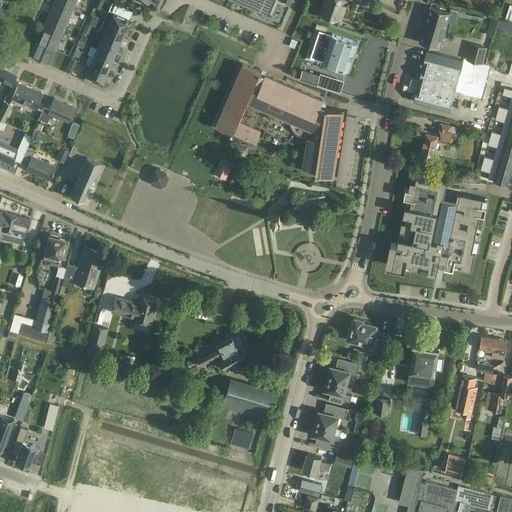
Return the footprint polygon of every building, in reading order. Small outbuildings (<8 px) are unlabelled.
[(54,0),(54,1),(72,9),(75,0),(54,0)] [(97,0),(95,6),(100,8),(104,0),(97,0)] [(243,0),(269,11),(273,0),(243,0)] [(325,0),(322,10),(332,13),(341,16),(346,0),(325,0)] [(72,9),(54,1),(48,15),(66,23),(72,9)] [(439,47),(446,25),(450,12),(430,6),(419,41),(439,47)] [(128,31),(133,20),(109,10),(104,20),(126,30),(128,31)] [(91,14),(87,23),(92,25),(95,26),(99,17),(91,14)] [(66,23),(48,15),(43,28),(60,36),(66,23)] [(122,39),(126,30),(104,20),(100,29),(105,31),(122,39)] [(87,23),(83,32),(89,34),(92,25),(87,23)] [(60,36),(43,28),(37,42),(54,50),(60,36)] [(119,47),(122,39),(105,31),(101,40),(119,47)] [(358,42),(348,39),(332,34),(332,35),(320,31),(312,56),(324,60),(323,61),(349,69),(358,42)] [(82,34),(79,40),(85,42),(88,37),(82,34)] [(115,56),(119,47),(101,40),(98,48),(115,56)] [(54,50),(37,42),(31,55),(49,63),(54,50)] [(483,62),(487,47),(471,43),(467,58),(483,62)] [(111,64),(115,56),(98,48),(94,57),(111,64)] [(75,49),(72,55),(79,58),(82,52),(75,49)] [(416,102),(426,104),(450,111),(451,104),(462,107),(465,95),(463,94),(468,78),(486,83),(486,82),(488,75),(490,67),(430,51),(416,102)] [(107,73),(111,64),(94,57),(90,65),(107,73)] [(71,58),(65,71),(71,74),(77,60),(71,58)] [(105,84),(109,74),(107,73),(90,65),(86,63),(81,74),(105,84)] [(323,99),(266,74),(265,75),(261,73),(262,71),(243,63),(216,125),(256,142),(261,131),(238,121),(247,101),(290,120),(290,122),(292,127),(296,132),(300,134),(304,136),(308,137),(303,167),(316,169),(316,174),(334,177),(344,110),(325,107),(325,108),(320,105),(323,99)] [(6,78),(9,72),(0,66),(0,83),(4,77),(6,78)] [(300,78),(317,84),(320,75),(303,70),(300,78)] [(34,109),(38,102),(42,93),(19,82),(12,99),(34,109)] [(54,98),(50,107),(49,110),(43,107),(38,119),(47,122),(50,113),(68,121),(74,107),(54,98)] [(4,101),(0,108),(0,119),(3,122),(12,105),(4,101)] [(501,113),(511,116),(511,102),(510,102),(508,108),(503,107),(501,113)] [(503,127),(511,129),(511,116),(501,113),(499,120),(504,121),(503,127)] [(71,123),(68,133),(69,136),(74,138),(79,124),(74,122),(71,123)] [(421,153),(430,156),(434,156),(438,141),(453,144),(456,133),(451,132),(452,126),(440,123),(439,130),(438,134),(427,131),(427,130),(416,127),(414,135),(424,137),(421,153)] [(496,131),(494,138),(511,143),(511,129),(503,127),(501,133),(496,131)] [(495,152),(511,156),(511,143),(494,138),(492,145),(497,146),(495,152)] [(0,141),(0,158),(11,163),(13,158),(20,162),(26,149),(19,146),(17,149),(0,141)] [(73,145),(68,155),(73,157),(78,147),(73,145)] [(26,149),(20,162),(28,165),(26,169),(49,179),(55,165),(32,156),(34,152),(26,149)] [(60,149),(55,159),(63,163),(68,152),(60,149)] [(511,169),(511,156),(495,152),(494,158),(489,156),(487,163),(511,170),(511,169)] [(86,157),(74,186),(70,195),(83,200),(90,185),(94,187),(104,164),(86,157)] [(490,171),(488,178),(508,183),(511,170),(487,163),(485,170),(490,171)] [(223,164),(218,175),(226,179),(231,168),(223,164)] [(156,170),(154,170),(151,179),(152,180),(152,182),(155,183),(154,185),(158,186),(158,185),(161,186),(162,185),(165,184),(168,175),(167,174),(167,172),(157,168),(156,170)] [(428,271),(435,272),(438,262),(446,263),(445,267),(453,269),(455,262),(462,264),(461,267),(471,269),(475,251),(471,251),(479,214),(484,215),(486,206),(481,205),(483,197),(460,193),(459,200),(443,196),(446,181),(417,175),(416,182),(411,181),(409,189),(406,189),(404,197),(412,199),(410,206),(406,206),(404,214),(409,215),(407,222),(402,221),(401,229),(405,230),(403,239),(398,237),(397,244),(392,243),(387,264),(404,267),(405,261),(414,263),(413,267),(420,269),(421,265),(429,266),(428,271)] [(184,202),(176,202),(175,214),(183,215),(184,202)] [(280,211),(271,213),(273,221),(280,220),(281,225),(282,225),(280,211)] [(4,229),(10,231),(9,238),(23,242),(27,228),(30,218),(5,212),(0,234),(0,237),(2,238),(4,229)] [(305,220),(306,227),(313,226),(312,218),(305,219),(305,220)] [(49,235),(46,245),(43,259),(57,263),(60,252),(63,252),(65,246),(63,245),(64,239),(57,237),(57,236),(50,234),(50,235),(49,235)] [(72,288),(74,281),(93,287),(99,267),(94,265),(99,251),(84,246),(78,269),(74,268),(75,265),(68,263),(62,285),(72,288)] [(20,321),(16,332),(19,333),(38,339),(45,341),(48,331),(46,330),(54,301),(55,296),(57,292),(59,284),(61,277),(60,277),(55,276),(53,283),(51,291),(48,290),(44,288),(41,298),(40,298),(36,312),(32,325),(26,323),(20,321)] [(151,323),(155,310),(157,309),(158,308),(159,306),(159,304),(158,303),(157,302),(157,300),(141,296),(139,304),(135,303),(135,302),(116,297),(112,311),(131,316),(132,315),(136,316),(135,319),(151,323)] [(384,333),(375,331),(376,325),(363,321),(363,320),(355,317),(355,319),(353,319),(351,329),(349,328),(347,336),(349,337),(348,338),(362,342),(360,348),(378,353),(384,333)] [(92,341),(88,356),(99,359),(103,343),(105,344),(109,328),(93,324),(90,340),(92,341)] [(45,341),(53,344),(57,331),(49,329),(48,331),(45,341)] [(234,335),(225,340),(213,345),(215,348),(196,358),(199,364),(219,355),(221,358),(226,367),(248,356),(242,346),(239,347),(234,335)] [(482,336),(479,348),(485,349),(485,350),(493,352),(492,357),(504,359),(505,353),(506,353),(508,340),(482,336)] [(445,356),(438,355),(439,347),(413,343),(408,382),(434,386),(436,370),(443,371),(445,356)] [(328,367),(326,377),(347,382),(350,372),(357,374),(360,363),(338,357),(335,367),(331,366),(330,368),(328,367)] [(193,358),(186,361),(189,367),(196,364),(193,358)] [(476,370),(485,371),(492,372),(494,366),(477,363),(476,370)] [(196,365),(190,368),(193,374),(200,371),(196,365)] [(492,373),(492,372),(485,371),(484,381),(493,383),(495,373),(492,373)] [(455,394),(452,404),(452,406),(460,408),(461,401),(470,403),(476,377),(463,374),(458,395),(455,394)] [(488,392),(487,402),(486,407),(487,408),(501,410),(502,404),(508,405),(509,396),(509,395),(511,386),(511,378),(511,376),(504,375),(501,394),(488,392)] [(347,382),(326,377),(323,386),(326,387),(325,389),(329,390),(327,400),(349,406),(352,395),(344,393),(347,382)] [(223,406),(265,418),(273,391),(231,379),(223,406)] [(361,386),(359,394),(370,397),(372,389),(361,386)] [(377,397),(374,412),(389,414),(391,399),(377,397)] [(348,408),(336,405),(326,402),(324,412),(319,411),(319,413),(317,412),(314,422),(335,427),(338,417),(345,419),(348,408)] [(49,403),(43,428),(52,430),(59,406),(49,403)] [(420,414),(430,416),(431,404),(422,403),(420,414)] [(366,412),(360,410),(353,412),(355,419),(363,417),(365,417),(366,412)] [(0,449),(2,450),(1,451),(2,451),(14,419),(13,419),(13,420),(0,415),(0,449)] [(335,427),(314,422),(312,431),(314,431),(313,434),(318,435),(315,445),(337,450),(341,436),(333,434),(335,427)] [(418,434),(429,435),(429,423),(419,422),(418,434)] [(20,427),(11,453),(16,455),(14,460),(33,467),(40,446),(23,441),(27,429),(20,427)] [(235,428),(231,445),(249,450),(253,433),(235,428)] [(88,448),(83,470),(84,471),(90,472),(88,481),(99,484),(104,464),(94,461),(96,450),(88,448)] [(391,449),(388,458),(398,461),(401,452),(391,449)] [(303,470),(313,472),(317,473),(319,468),(328,470),(330,464),(320,461),(322,457),(307,453),(303,470)] [(335,462),(351,467),(353,459),(337,454),(335,462)] [(104,464),(99,484),(111,486),(113,477),(120,479),(125,459),(117,457),(115,466),(104,464)] [(129,460),(124,480),(132,481),(129,491),(141,493),(146,473),(135,471),(137,462),(129,460)] [(448,461),(445,472),(461,476),(464,465),(448,461)] [(408,504),(406,511),(511,511),(511,497),(500,494),(500,496),(459,485),(458,489),(426,480),(425,483),(421,482),(424,468),(408,464),(399,501),(408,504)] [(146,473),(141,493),(153,496),(155,487),(162,488),(167,469),(158,467),(156,476),(146,473)] [(170,470),(166,489),(173,491),(171,500),(183,503),(187,483),(177,481),(179,473),(179,472),(176,471),(170,470)] [(479,474),(477,482),(491,485),(493,477),(479,474)] [(187,483),(183,503),(194,506),(196,496),(204,498),(207,481),(208,478),(200,476),(199,479),(198,485),(187,483)] [(302,478),(299,491),(320,496),(323,483),(302,478)] [(211,482),(207,499),(215,501),(213,510),(221,511),(224,511),(229,493),(218,490),(220,485),(220,481),(212,479),(211,482)] [(229,493),(224,511),(236,511),(238,506),(244,507),(245,508),(250,488),(249,488),(241,486),(240,491),(239,495),(229,493)] [(319,497),(307,494),(304,507),(316,510),(319,497)]
